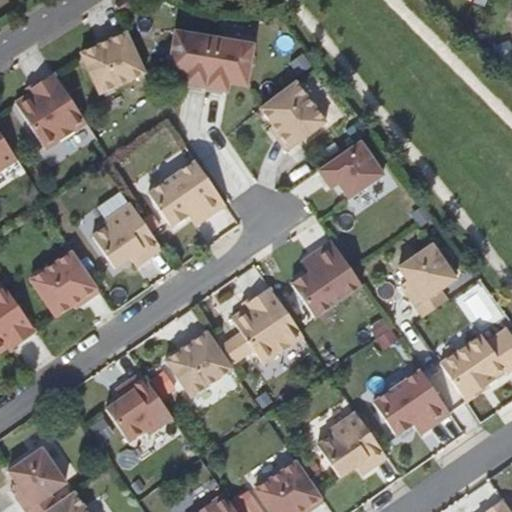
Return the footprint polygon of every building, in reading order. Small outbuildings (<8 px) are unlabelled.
[(133,0),(131,0),(117,7),(119,13),(136,4),(133,0)] [(136,4),(119,13),(121,17),(138,9),(136,4)] [(99,97),(145,76),(124,31),(110,38),(112,42),(100,47),(80,56),(99,97)] [(253,46),(174,33),(167,75),(185,78),(192,79),(190,88),(220,93),(221,84),(246,88),(253,46)] [(112,42),(110,38),(98,43),(100,47),(112,42)] [(45,153),(86,126),(54,76),(34,89),(33,90),(38,97),(33,100),(30,96),(29,96),(15,106),(45,153)] [(299,81),(263,108),(276,125),(284,135),(281,138),(290,150),(329,121),(299,81)] [(32,86),(26,91),(29,96),(30,96),(33,100),(38,97),(33,90),(34,89),(32,86)] [(284,135),(276,125),(273,127),(281,138),(284,135)] [(0,172),(17,162),(0,136),(0,172)] [(337,186),(348,201),(383,177),(360,144),(317,173),(326,185),(334,180),(337,186)] [(224,207),(189,155),(142,188),(170,229),(186,218),(196,211),(203,221),(224,207)] [(334,180),(326,185),(330,191),(337,186),(334,180)] [(161,251),(129,206),(104,223),(107,227),(91,239),(114,272),(126,263),(141,252),(147,261),(161,251)] [(196,211),(186,218),(193,228),(203,221),(196,211)] [(315,321),(361,288),(353,275),(331,244),(310,259),(317,268),(307,275),(291,287),(315,321)] [(408,298),(423,319),(448,302),(441,292),(457,281),(432,246),(398,269),(415,293),(408,298)] [(141,252),(126,263),(132,271),(147,261),(141,252)] [(98,294),(70,254),(29,283),(54,319),(72,307),(83,300),(85,303),(98,294)] [(310,259),(300,265),(307,275),(317,268),(310,259)] [(35,334),(1,285),(0,285),(0,353),(7,349),(8,348),(5,344),(10,341),(16,347),(35,334)] [(303,339),(269,290),(250,303),(249,304),(254,311),(249,314),(246,310),(245,310),(231,320),(262,366),(303,339)] [(85,303),(83,300),(72,307),(74,311),(85,303)] [(242,305),(245,310),(246,310),(249,314),(254,311),(249,304),(250,303),(248,301),(242,305)] [(439,366),(466,405),(483,393),(480,389),(486,384),(487,386),(496,381),(494,379),(504,372),(507,375),(511,371),(511,337),(507,330),(486,344),(481,337),(439,366)] [(232,371),(204,331),(191,340),(193,344),(182,351),(165,363),(190,400),(232,371)] [(193,344),(191,340),(180,348),(182,351),(193,344)] [(17,350),(16,347),(10,341),(5,344),(8,348),(7,349),(11,355),(17,350)] [(161,399),(175,392),(163,371),(149,379),(161,399)] [(429,431),(450,416),(420,372),(372,405),(396,439),(413,428),(422,421),(429,431)] [(172,420),(141,375),(127,384),(133,392),(121,400),(105,411),(128,445),(144,433),(147,438),(172,420)] [(115,392),(121,400),(133,392),(127,384),(115,392)] [(386,459),(355,414),(330,431),(333,436),(316,447),(339,479),(354,469),(367,460),(373,469),(386,459)] [(429,431),(422,421),(413,428),(419,438),(429,431)] [(17,502),(24,511),(48,511),(56,506),(44,489),(60,478),(41,450),(7,473),(16,486),(24,497),(17,502)] [(360,477),(373,469),(367,460),(354,469),(360,477)] [(309,511),(322,503),(295,463),(254,492),(267,511),(302,511),(307,509),(309,511)] [(17,502),(24,497),(16,486),(10,491),(17,502)] [(56,506),(48,511),(85,511),(74,494),(56,506)] [(235,511),(224,496),(200,511),(235,511)] [(509,511),(502,502),(487,511),(509,511)]
